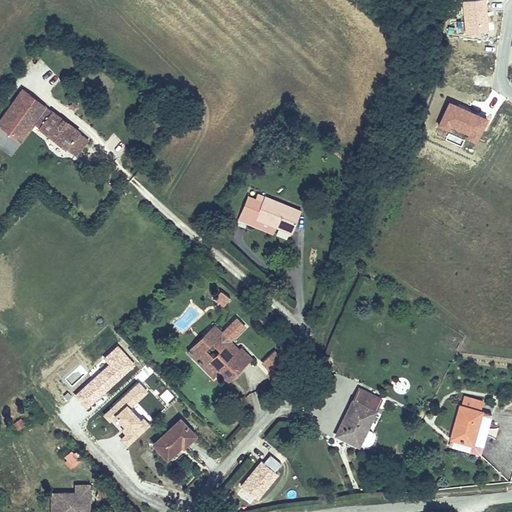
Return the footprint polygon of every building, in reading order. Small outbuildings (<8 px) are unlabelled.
[(151,95),(123,76),(106,98),(108,100),(106,106),(132,123),(151,95)] [(81,131),(54,110),(50,110),(22,86),(0,116),(0,125),(23,142),(36,127),(74,155),(79,149),(82,152),(91,140),(81,133),(81,131)] [(23,142),(0,125),(0,146),(12,155),(23,142)] [(242,188),(231,219),(246,224),(249,214),(269,221),(288,227),(295,205),(242,188)] [(249,214),(246,224),(266,231),(269,221),(249,214)] [(229,293),(220,284),(213,291),(223,299),(229,293)] [(217,380),(224,374),(221,371),(227,364),(237,374),(255,356),(242,344),(241,346),(224,329),(222,331),(213,322),(203,332),(213,342),(221,350),(214,357),(205,349),(195,359),(217,380)] [(186,349),(195,359),(205,349),(213,342),(203,332),(186,349)] [(86,386),(76,395),(85,405),(101,391),(102,392),(134,364),(118,345),(104,357),(110,363),(85,385),(86,386)] [(273,348),(261,362),(270,370),(282,356),(273,348)] [(227,364),(221,371),(224,374),(231,380),(237,374),(227,364)] [(129,432),(136,439),(150,426),(143,418),(141,420),(129,407),(147,391),(139,382),(110,409),(116,416),(114,417),(123,427),(128,433),(129,432)] [(318,412),(330,390),(315,382),(303,404),(318,412)] [(351,399),(328,450),(352,461),(353,458),(361,440),(375,410),(351,399)] [(455,407),(442,458),(473,466),(484,425),(473,422),(476,412),(455,407)] [(116,416),(110,409),(104,414),(110,421),(114,417),(116,416)] [(151,440),(165,455),(178,444),(182,447),(196,434),(178,415),(151,440)] [(21,418),(13,423),(17,430),(25,425),(21,418)] [(128,446),(136,439),(129,432),(128,433),(123,427),(121,429),(126,434),(121,439),(128,446)] [(368,455),(369,450),(368,446),(366,442),(361,440),(353,458),(358,460),(362,460),(365,458),(368,455)] [(73,467),(81,460),(72,450),(64,456),(73,467)] [(261,460),(240,484),(255,498),(277,473),(273,470),(280,463),(269,454),(263,461),(261,460)] [(71,492),(47,491),(45,511),(88,511),(90,485),(72,484),(71,492)]
